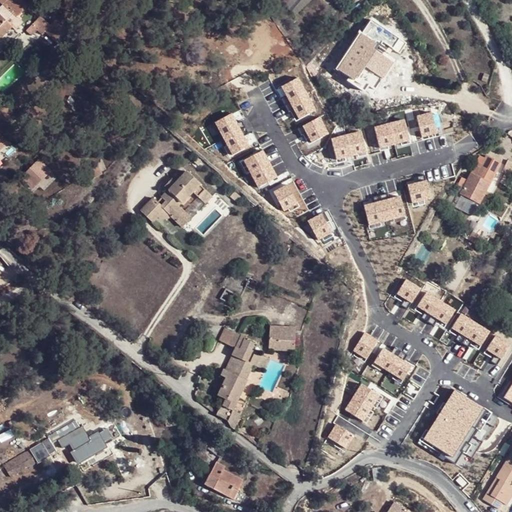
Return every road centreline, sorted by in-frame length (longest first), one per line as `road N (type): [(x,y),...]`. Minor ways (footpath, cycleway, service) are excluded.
road 1 (residential): [(310,483),(0,245)]
road 2 (residential): [(466,511),(436,480),(403,463),(363,460),(310,483)]
